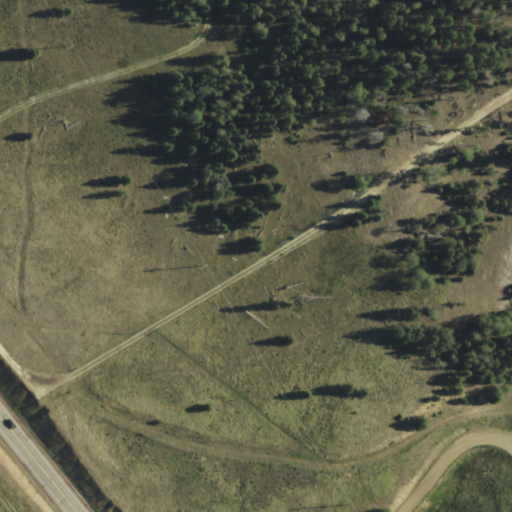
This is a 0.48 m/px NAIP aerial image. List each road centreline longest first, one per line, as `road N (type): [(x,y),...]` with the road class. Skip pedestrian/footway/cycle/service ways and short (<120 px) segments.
road 1 (track): [(120,348),(225,407),(495,397),(511,407)]
road 2 (track): [(0,200),(66,317),(120,348)]
road 3 (secondary): [(0,419),(76,511)]
